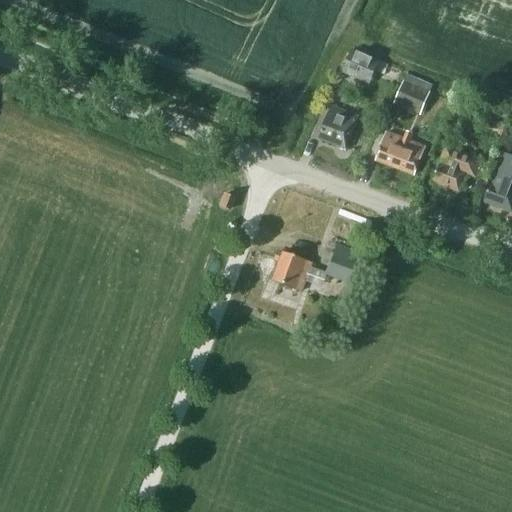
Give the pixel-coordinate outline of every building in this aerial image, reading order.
[(389,65),(352,49),(341,73),(369,85),(375,72),(384,76),(389,65)] [(432,85),(406,75),(394,105),(420,116),(432,85)] [(346,149),(359,117),(332,106),(319,139),(346,149)] [(415,175),(425,147),(386,133),(376,160),(415,175)] [(482,177),(486,165),(479,162),(480,160),(446,147),(433,182),(459,191),(466,173),(474,176),(475,174),(482,177)] [(511,155),(502,152),(484,201),(511,211),(511,210),(511,155)] [(228,211),(233,197),(225,194),(219,207),(228,211)] [(361,253),(337,243),(324,275),(337,280),(336,284),(345,288),(347,283),(348,284),(361,253)] [(301,291),(311,263),(281,252),(271,281),(301,291)]
